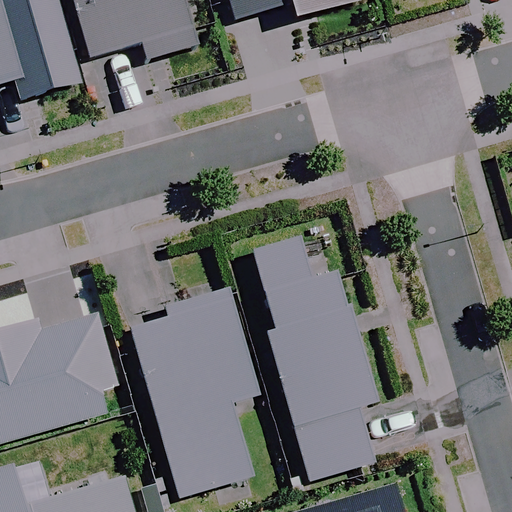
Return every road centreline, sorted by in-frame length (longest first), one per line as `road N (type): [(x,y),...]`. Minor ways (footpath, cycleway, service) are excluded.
road 1 (residential): [(0,211),(402,102)]
road 2 (residential): [(402,102),(511,494)]
